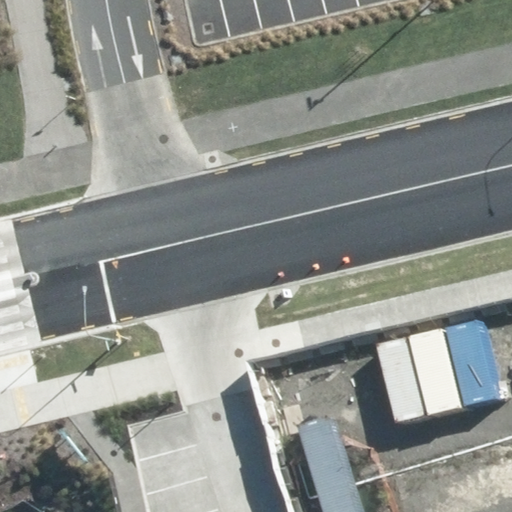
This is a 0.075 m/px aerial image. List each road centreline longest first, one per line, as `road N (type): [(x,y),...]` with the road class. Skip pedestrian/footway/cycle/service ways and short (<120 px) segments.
road 1 (unclassified): [(511,162),(162,243)]
road 2 (residential): [(162,243),(246,511)]
road 3 (unclassified): [(162,243),(0,280)]
